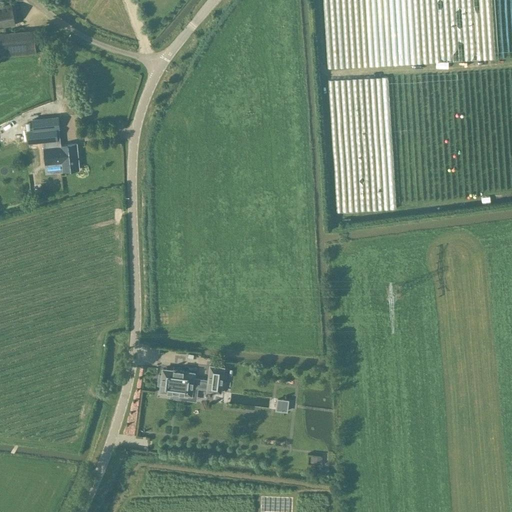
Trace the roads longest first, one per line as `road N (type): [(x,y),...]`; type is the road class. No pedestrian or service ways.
road 1 (tertiary): [(80,511),(119,417),(133,356),(132,155),(154,78)]
road 2 (track): [(316,0),(326,73),(511,63)]
road 3 (residential): [(139,57),(93,42),(30,0)]
